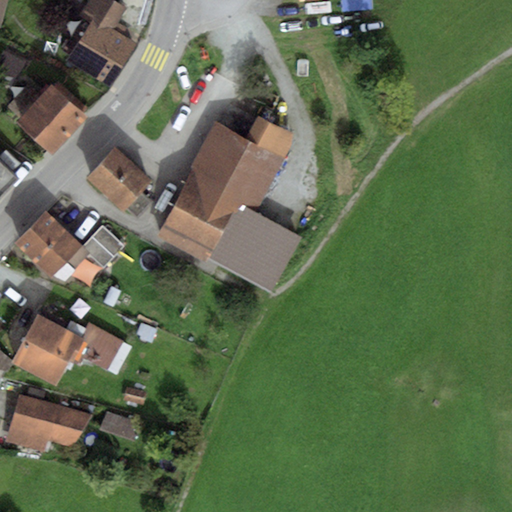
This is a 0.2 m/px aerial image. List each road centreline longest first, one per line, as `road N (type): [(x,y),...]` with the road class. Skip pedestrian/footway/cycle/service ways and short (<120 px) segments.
road 1 (track): [(53,182),(224,280),(277,293),(425,111),(511,49)]
road 2 (tertiary): [(0,235),(137,88),(174,0)]
